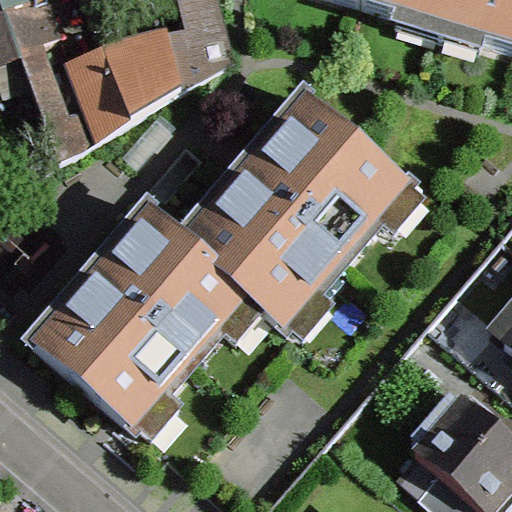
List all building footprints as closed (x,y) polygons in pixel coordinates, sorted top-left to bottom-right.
[(95,143),(84,113),(71,118),(43,50),(65,44),(47,0),(0,0),(0,3),(59,164),(95,143)] [(240,63),(225,0),(175,0),(183,35),(168,35),(181,94),(240,63)] [(511,0),(318,0),(511,57),(511,0)] [(66,63),(84,113),(95,143),(181,94),(168,35),(104,52),(66,63)] [(295,95),(170,236),(209,270),(203,277),(257,325),(293,357),(330,315),(320,307),(382,238),(392,246),(425,209),(295,95)] [(138,208),(16,346),(140,456),(177,414),(168,405),(221,346),(230,355),(257,325),(203,277),(209,270),(170,236),(138,208)] [(511,340),(503,351),(511,358),(511,340)] [(425,511),(493,511),(511,491),(511,448),(458,401),(408,458),(414,463),(395,484),(425,511)]
